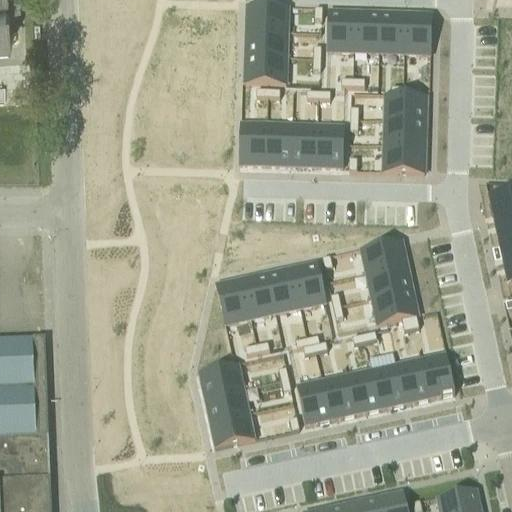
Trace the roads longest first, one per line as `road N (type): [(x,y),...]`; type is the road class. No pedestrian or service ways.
road 1 (residential): [(85,511),(70,212)]
road 2 (residential): [(215,485),(504,422)]
road 3 (residential): [(457,196),(504,422)]
road 4 (residential): [(70,212),(59,0)]
road 5 (residential): [(457,196),(250,191)]
road 6 (residential): [(462,0),(457,196)]
